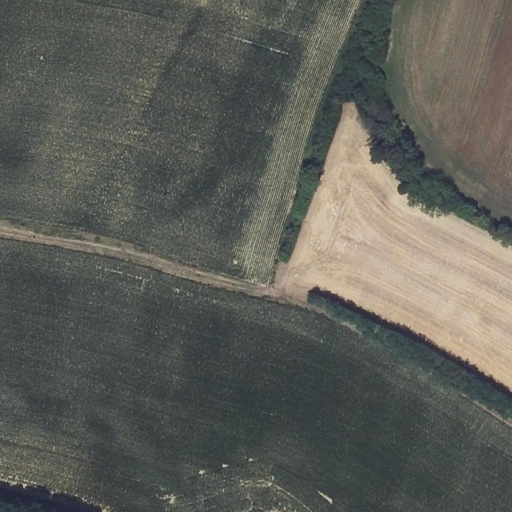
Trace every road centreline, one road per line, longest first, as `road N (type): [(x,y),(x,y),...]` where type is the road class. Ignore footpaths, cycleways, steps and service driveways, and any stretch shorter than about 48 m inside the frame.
road 1 (track): [(511,421),(310,304),(137,255),(0,233)]
road 2 (track): [(511,233),(421,184),(349,69)]
